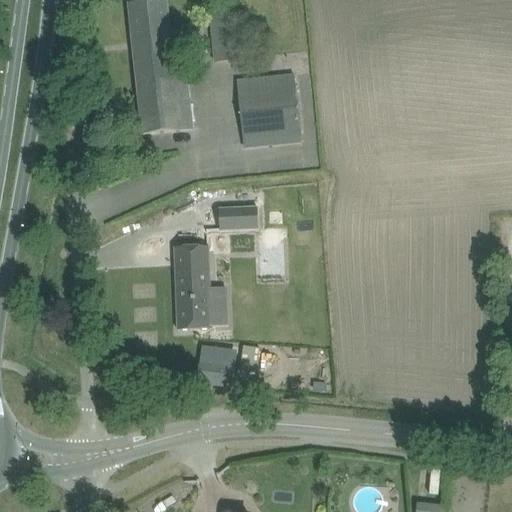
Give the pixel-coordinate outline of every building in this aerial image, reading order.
[(166,0),(164,0),(148,2),(129,4),(143,136),(192,131),(182,30),(170,31),(166,0)] [(240,61),(235,14),(209,17),(214,64),(240,61)] [(257,79),(237,81),(245,148),(302,142),(295,75),(257,79)] [(258,209),(219,210),(220,231),(259,230),(258,209)] [(209,248),(175,249),(178,331),(212,330),(209,248)] [(241,371),(257,372),(260,349),(244,347),(241,371)] [(203,348),(201,362),(198,383),(232,388),(235,366),(227,365),(229,352),(203,348)]
